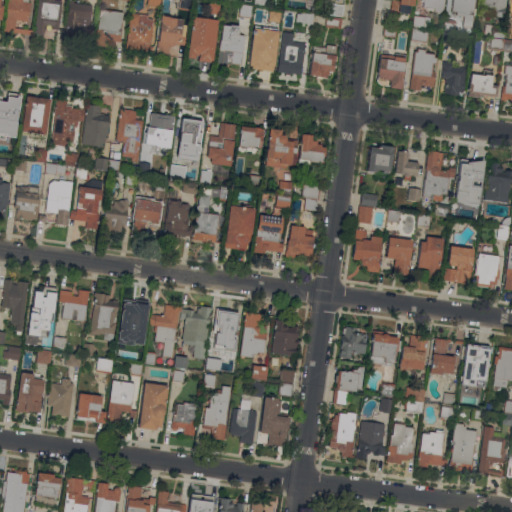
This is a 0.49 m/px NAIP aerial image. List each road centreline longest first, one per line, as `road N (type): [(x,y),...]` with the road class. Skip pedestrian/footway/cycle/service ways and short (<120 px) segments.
road 1 (residential): [(511,509),(0,438)]
road 2 (residential): [(0,250),(511,320)]
road 3 (residential): [(367,0),(297,511)]
road 4 (residential): [(511,132),(0,63)]
